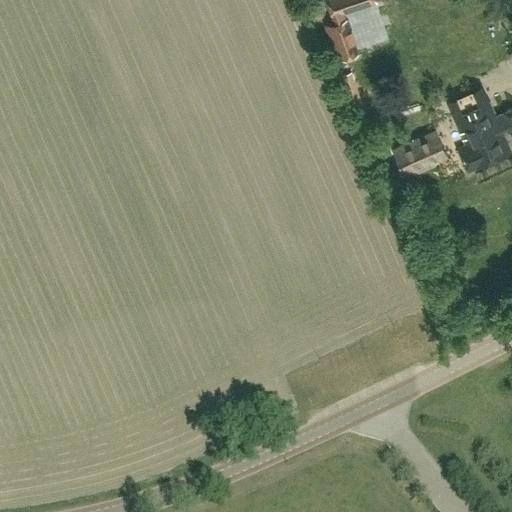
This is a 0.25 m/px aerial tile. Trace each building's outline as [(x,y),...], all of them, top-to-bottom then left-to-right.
[(341,6),(359,0),(328,0),(331,9),(341,6)] [(450,29),(467,22),(460,2),(443,8),(450,29)] [(341,6),(331,9),(335,21),(323,25),(335,59),(356,52),(341,6)] [(402,25),(416,19),(411,6),(397,11),(402,25)] [(444,46),(448,60),(487,49),(483,35),(444,46)] [(350,72),(342,75),(356,115),(364,112),(350,72)] [(475,167),(511,152),(503,135),(510,132),(510,133),(511,132),(511,114),(503,118),(505,121),(499,124),(489,100),(453,115),(466,145),(457,148),(466,170),(475,167)] [(394,149),(406,177),(450,158),(437,130),(394,149)]
